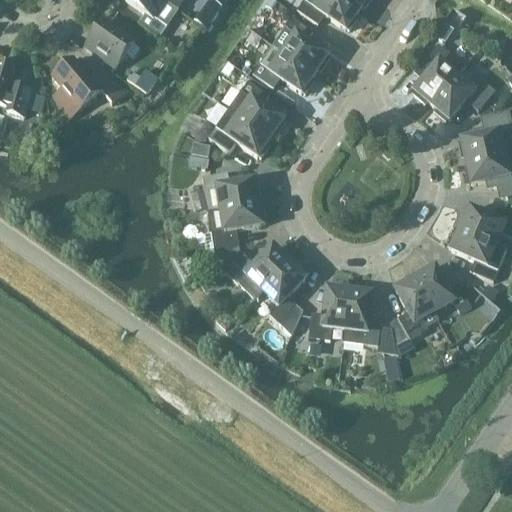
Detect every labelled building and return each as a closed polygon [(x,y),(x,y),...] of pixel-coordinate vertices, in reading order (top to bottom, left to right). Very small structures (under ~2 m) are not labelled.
[(153,21),(165,4),(158,0),(120,0),(144,16),(137,26),(158,41),(166,30),(153,21)] [(158,0),(165,4),(176,12),(183,0),(158,0)] [(336,0),(305,0),(296,14),(317,28),(324,19),(344,33),(345,32),(348,34),(357,21),(354,19),(357,14),(336,0)] [(336,0),(357,14),(361,9),(364,11),(371,0),(336,0)] [(210,1),(205,8),(216,16),(221,9),(210,1)] [(264,8),(272,14),(276,7),(268,2),(264,8)] [(271,49),(282,56),(313,78),(317,73),(320,75),(328,62),(325,60),(326,59),(305,45),(312,35),(291,20),(271,49)] [(84,50),(115,72),(134,44),(104,22),(84,50)] [(436,39),(444,44),(450,36),(441,31),(436,39)] [(464,70),(447,56),(437,47),(421,67),(430,75),(414,94),(415,95),(412,98),(424,108),(426,105),(431,109),(455,80),(464,70)] [(310,83),(313,78),(282,56),(275,67),(264,59),(252,78),(273,92),(280,82),(300,97),(301,96),(304,98),(313,85),(310,83)] [(99,75),(90,83),(73,63),(51,81),(61,92),(52,100),(62,120),(78,113),(79,114),(100,95),(111,108),(126,94),(99,75)] [(0,109),(7,111),(6,117),(23,122),(26,112),(40,116),(44,100),(30,97),(31,93),(15,89),(20,73),(0,67),(0,109)] [(243,69),(239,74),(245,78),(249,73),(243,69)] [(144,73),(134,89),(147,98),(157,82),(144,73)] [(490,92),(480,84),(474,79),(466,89),(455,80),(431,109),(436,113),(433,115),(445,125),(447,123),(448,123),(465,104),(474,112),(490,92)] [(261,109),(268,99),(247,84),(227,113),(269,142),(273,137),(275,139),(284,126),(281,124),(282,123),(261,109)] [(293,105),(277,94),(274,98),(290,109),(293,105)] [(266,147),(269,142),(227,113),(208,141),(229,156),(235,146),(256,160),(257,159),(260,161),(269,149),(266,147)] [(466,166),(511,155),(511,122),(511,117),(510,113),(480,119),(482,131),(472,133),(474,141),(461,144),(461,145),(458,146),(461,161),(465,160),(466,166)] [(194,146),(192,158),(196,159),(207,161),(209,149),(194,146)] [(471,188),(485,185),(486,193),(496,191),(499,204),(511,200),(511,155),(466,166),(467,172),(464,173),(467,188),(471,187),(471,188)] [(370,157),(358,178),(381,191),(393,169),(370,157)] [(205,173),(207,163),(198,161),(196,171),(205,173)] [(253,186),(253,184),(228,188),(227,176),(201,180),(203,193),(206,215),(257,207),(256,201),(259,200),(257,185),(253,186)] [(260,228),(264,228),(261,212),(258,213),(257,207),(206,215),(209,237),(202,238),(207,271),(216,267),(239,254),(235,233),(260,229),(260,228)] [(499,236),(511,242),(511,240),(511,218),(497,211),(492,222),(469,212),(468,213),(465,212),(459,226),(462,228),(460,233),(494,248),(499,236)] [(506,253),(494,248),(460,233),(457,239),(454,237),(448,251),(451,253),(450,254),(473,264),(469,275),(492,285),(506,253)] [(262,294),(288,267),(283,262),(286,260),(275,249),(272,252),(271,251),(254,269),(239,254),(216,267),(237,288),(254,304),(263,295),(262,294)] [(262,294),(263,295),(277,309),(268,318),(290,339),(302,315),(287,301),(304,282),(303,282),(306,279),(295,268),(292,271),(288,267),(262,294)] [(470,310),(457,288),(447,294),(434,272),(433,272),(431,269),(418,277),(420,280),(415,283),(433,316),(434,315),(452,305),(458,317),(470,310)] [(407,316),(390,326),(395,336),(402,332),(409,344),(421,338),(420,336),(440,325),(434,315),(433,316),(415,283),(409,286),(407,283),(394,290),(396,293),(395,294),(407,316)] [(497,295),(487,288),(482,296),(492,303),(497,295)] [(344,333),(348,296),(342,295),(343,291),(328,290),(327,293),(326,293),(323,318),(311,316),(308,342),(329,345),(331,331),(343,333),(344,333)] [(344,333),(343,333),(341,346),(377,351),(376,357),(395,359),(390,333),(379,332),(380,325),(368,324),(371,299),(370,298),(370,295),(355,293),(355,297),(348,296),(344,333)] [(398,365),(406,364),(404,352),(396,353),(398,365)] [(399,379),(396,365),(389,367),(391,381),(399,379)]
